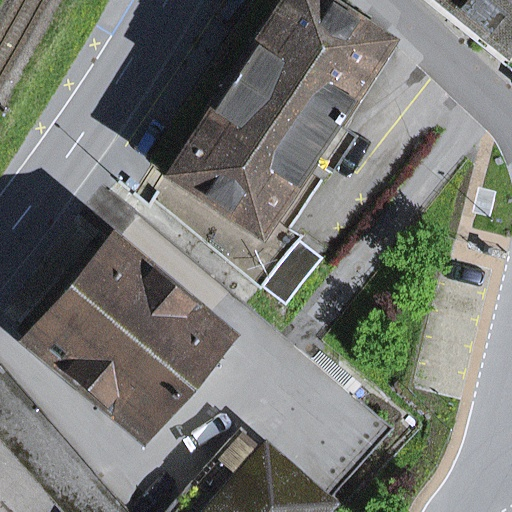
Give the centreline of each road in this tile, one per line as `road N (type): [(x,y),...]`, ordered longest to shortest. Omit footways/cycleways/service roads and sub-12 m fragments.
road 1 (tertiary): [(0,243),(126,75),(168,0)]
road 2 (residential): [(377,0),(511,123)]
